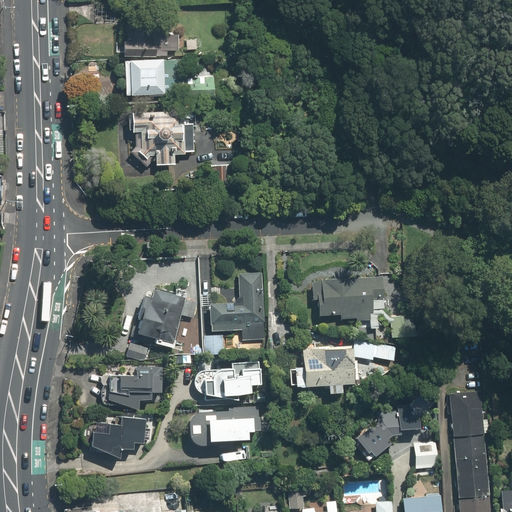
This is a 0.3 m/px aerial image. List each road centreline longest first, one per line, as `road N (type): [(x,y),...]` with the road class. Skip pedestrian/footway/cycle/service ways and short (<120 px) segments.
road 1 (residential): [(378,214),(39,234)]
road 2 (primary): [(39,234),(10,413),(12,511)]
road 3 (primary): [(33,0),(39,234)]
